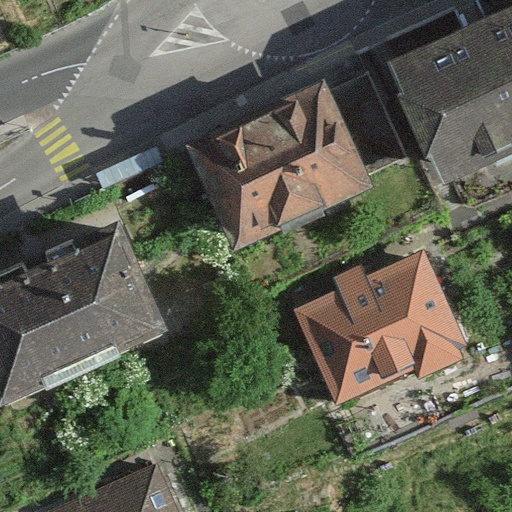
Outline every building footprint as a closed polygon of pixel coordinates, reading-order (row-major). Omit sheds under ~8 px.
[(511,7),(483,22),(394,63),(443,166),(511,133),(511,7)] [(329,90),(185,153),(236,270),(380,207),(329,90)] [(102,227),(0,270),(0,376),(137,317),(102,227)] [(433,257),(298,315),(344,420),(478,361),(433,257)] [(187,511),(168,467),(65,511),(187,511)]
